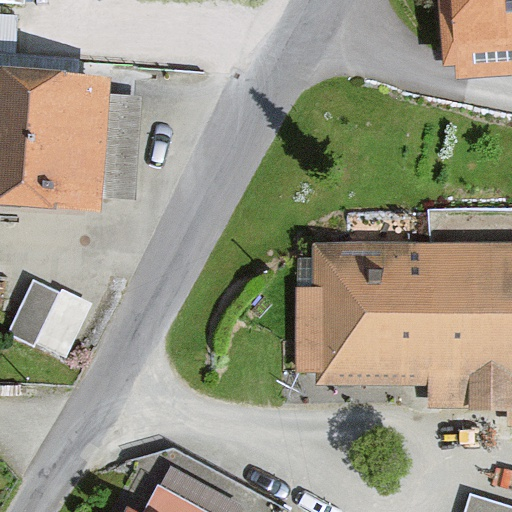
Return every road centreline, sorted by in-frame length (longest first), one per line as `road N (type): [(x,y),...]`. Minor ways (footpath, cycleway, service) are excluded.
road 1 (unclassified): [(30,511),(85,421),(300,0)]
road 2 (track): [(85,421),(256,440),(368,511)]
